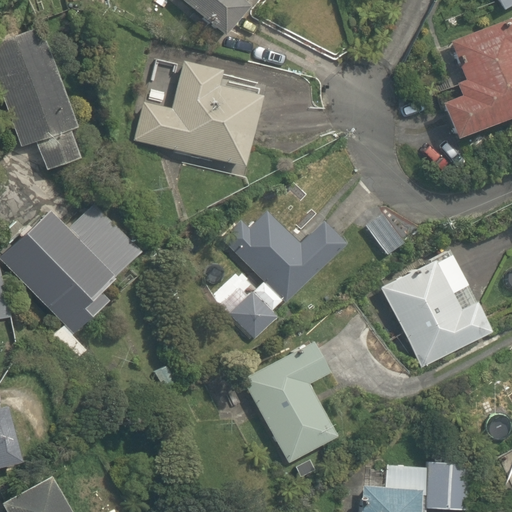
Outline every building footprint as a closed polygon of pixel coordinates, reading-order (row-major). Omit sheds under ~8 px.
[(261,0),(182,0),(234,37),(261,0)] [(511,0),(496,0),(501,10),(511,4),(511,0)] [(466,149),(511,129),(511,17),(451,43),(471,91),(446,102),(466,149)] [(0,47),(0,74),(23,151),(38,147),(46,173),(86,161),(47,33),(0,47)] [(254,171),(270,101),(226,91),(229,77),(182,66),(172,110),(147,105),(137,145),(254,171)] [(111,299),(151,260),(113,222),(107,227),(89,208),(67,230),(48,210),(0,257),(80,339),(116,304),(111,299)] [(350,249),(322,215),(293,239),(271,213),(252,228),(246,220),(225,238),(281,306),(350,249)] [(408,248),(384,213),(363,227),(387,262),(408,248)] [(477,289),(457,247),(383,283),(424,367),(498,331),(486,307),(467,316),(459,299),(477,289)] [(0,321),(8,320),(0,273),(0,321)] [(248,341),(275,318),(255,295),(228,318),(248,341)] [(309,383),(326,373),(310,345),(246,381),(294,466),(341,440),(309,383)] [(0,473),(27,468),(14,412),(0,415),(0,473)] [(429,491),(365,487),(363,511),(428,511),(429,511),(442,511),(474,511),(477,463),(431,460),(429,491)] [(78,511),(61,480),(5,511),(78,511)]
